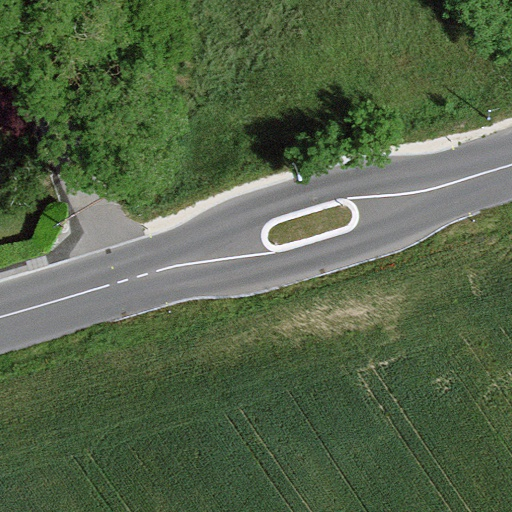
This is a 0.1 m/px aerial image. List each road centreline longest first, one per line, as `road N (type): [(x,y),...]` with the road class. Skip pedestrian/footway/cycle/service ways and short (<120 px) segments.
road 1 (tertiary): [(511,165),(132,276)]
road 2 (residential): [(0,15),(132,276)]
road 3 (tertiary): [(132,276),(0,316)]
